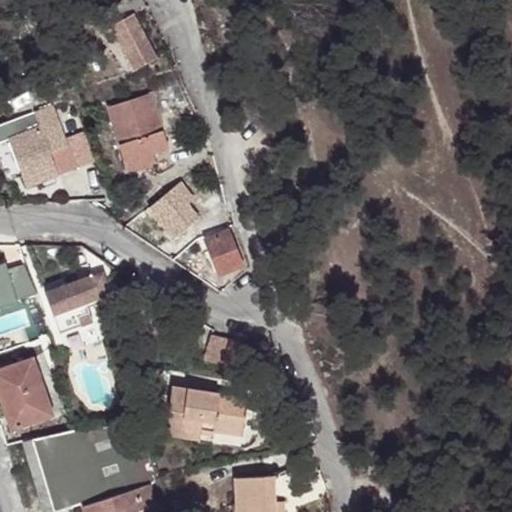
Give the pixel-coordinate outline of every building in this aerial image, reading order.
[(116,23),(140,69),(157,58),(133,13),(116,23)] [(135,72),(140,69),(116,23),(110,26),(135,72)] [(125,162),(152,154),(169,148),(150,92),(107,106),(125,162)] [(28,189),(77,171),(60,123),(0,143),(0,146),(8,168),(17,164),(28,189)] [(155,162),(152,154),(125,162),(128,171),(155,162)] [(218,274),(241,265),(227,231),(204,240),(218,274)] [(100,298),(100,299),(112,295),(104,271),(92,275),(100,298)] [(55,316),(100,299),(100,298),(92,275),(76,281),(65,286),(46,293),(55,316)] [(65,286),(76,281),(74,275),(62,278),(65,286)] [(106,316),(100,299),(55,316),(61,334),(95,322),(94,320),(106,316)] [(185,318),(169,307),(162,318),(177,329),(185,318)] [(118,353),(110,330),(100,333),(113,369),(123,365),(119,354),(118,353)] [(207,363),(226,369),(232,343),(214,338),(207,363)] [(226,369),(244,375),(252,349),(251,348),(232,343),(226,369)] [(54,417),(35,359),(0,370),(0,394),(12,432),(54,417)] [(216,433),(243,438),(249,399),(172,388),(165,435),(214,443),(216,433)] [(161,483),(158,476),(140,415),(76,429),(33,438),(54,511),(56,511),(85,504),(85,506),(141,489),(153,486),(161,483)] [(241,450),(243,438),(216,433),(214,443),(214,446),(241,450)] [(276,511),(276,504),(276,500),(275,481),(238,482),(239,511),(276,511)] [(289,481),(275,481),(276,500),(293,500),(289,481)] [(141,489),(85,506),(87,511),(141,511),(159,506),(153,486),(141,489)]
